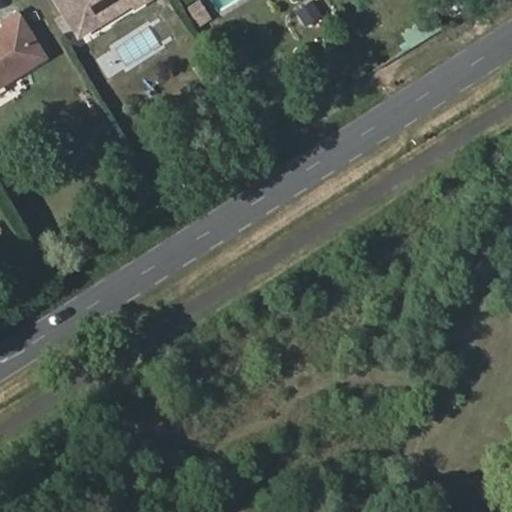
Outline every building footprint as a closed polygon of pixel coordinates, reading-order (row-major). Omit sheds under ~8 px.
[(59,0),(81,34),(103,20),(106,8),(118,0),(133,0),(135,1),(137,6),(145,0),(59,0)] [(103,20),(135,1),(133,0),(118,0),(106,8),(103,20)] [(0,28),(0,85),(47,55),(19,11),(3,21),(6,25),(0,28)] [(511,378),(497,372),(480,411),(498,420),(511,388),(511,378)] [(511,425),(511,388),(498,420),(511,425)] [(509,476),(496,470),(486,492),(500,498),(509,476)]
